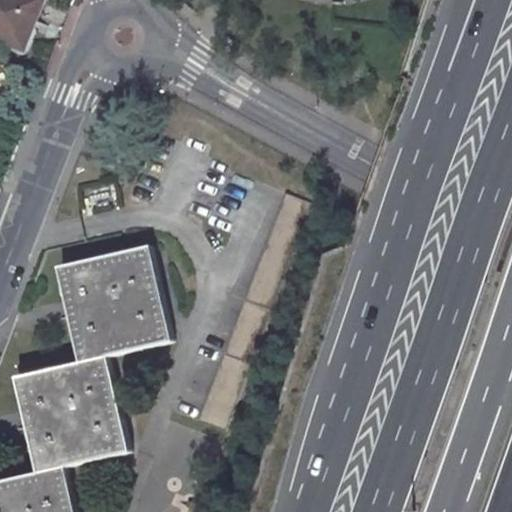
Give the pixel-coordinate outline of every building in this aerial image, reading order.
[(12,34),(19,16),(29,20),(35,0),(0,0),(0,38),(2,38),(7,37),(10,36),(12,34)] [(0,38),(0,39),(19,47),(29,20),(19,16),(12,34),(10,36),(7,37),(2,38),(0,38)] [(130,155),(108,147),(106,153),(102,162),(124,170),(130,155)] [(309,209),(280,199),(200,422),(226,433),(309,209)] [(155,246),(63,268),(85,363),(112,357),(177,342),(155,246)] [(134,452),(112,357),(85,363),(19,378),(41,473),(70,467),(134,452)] [(41,473),(0,482),(0,511),(80,511),(70,467),(41,473)]
